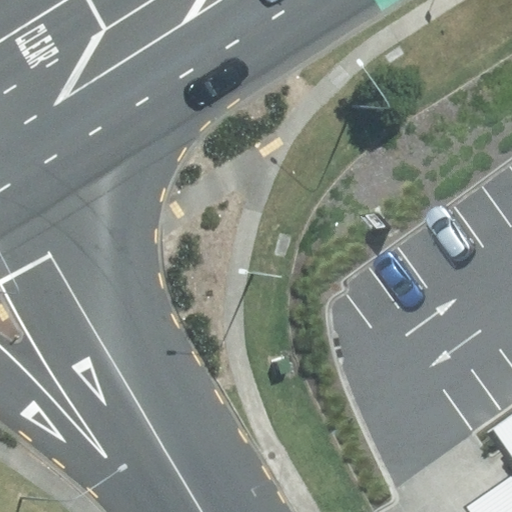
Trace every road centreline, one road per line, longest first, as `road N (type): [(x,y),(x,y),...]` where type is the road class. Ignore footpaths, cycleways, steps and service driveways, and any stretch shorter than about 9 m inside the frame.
road 1 (residential): [(0,174),(171,462)]
road 2 (primary): [(171,0),(0,108)]
road 3 (primary): [(171,462),(0,372)]
